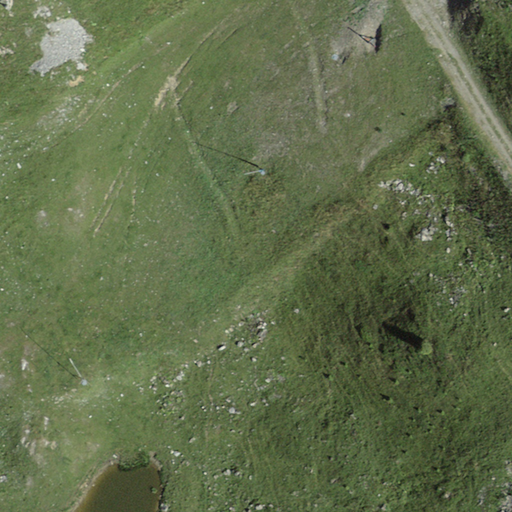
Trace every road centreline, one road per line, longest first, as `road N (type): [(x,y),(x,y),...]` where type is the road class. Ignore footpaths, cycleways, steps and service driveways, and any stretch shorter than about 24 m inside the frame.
road 1 (track): [(0,349),(55,306),(184,77),(271,0)]
road 2 (track): [(511,152),(415,0)]
